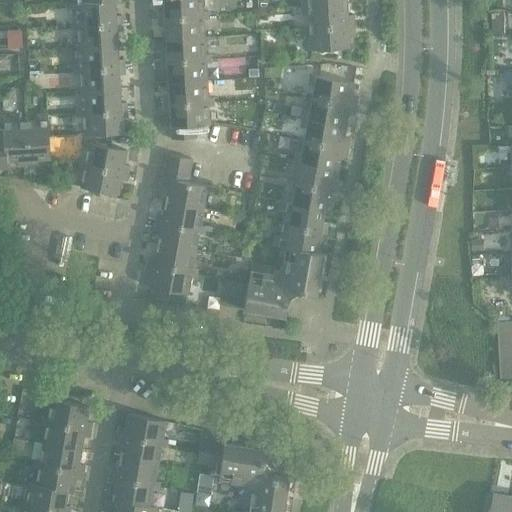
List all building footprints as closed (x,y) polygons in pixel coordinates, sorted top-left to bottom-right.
[(158,11),(159,19),(208,16),(208,12),(203,12),(201,0),(163,0),(164,11),(158,11)] [(72,22),(72,26),(122,23),(121,16),(115,16),(114,3),(114,2),(83,4),(82,3),(77,3),(78,22),(72,22)] [(346,4),(302,7),(303,16),(309,16),(310,28),(354,25),(353,15),(347,16),(346,4)] [(208,16),(159,19),(159,26),(165,26),(166,40),(204,37),(203,20),(209,20),(208,16)] [(122,23),(72,26),(73,30),(78,30),(79,47),(117,45),(116,31),(122,31),(122,23)] [(354,25),(310,28),(310,40),(304,40),(305,51),(349,48),(348,36),(354,35),(354,25)] [(161,54),(161,62),(211,59),(211,55),(205,55),(204,37),(166,40),(167,54),(161,54)] [(75,66),(75,70),(124,67),(124,59),(118,60),(117,45),(79,47),(80,66),(75,66)] [(211,59),(161,62),(162,69),(168,69),(169,83),(207,81),(206,63),(211,63),(211,59)] [(124,67),(75,70),(75,74),(81,74),(82,91),(119,89),(119,75),(125,75),(124,67)] [(314,86),(312,98),(355,106),(357,96),(351,95),(353,83),(310,75),(308,85),(314,86)] [(163,97),(164,105),(213,102),(213,98),(208,98),(207,81),(169,83),(169,97),(163,97)] [(77,109),(77,113),(127,110),(126,103),(120,103),(119,89),(82,91),(83,109),(77,109)] [(304,109),(302,118),(346,126),(348,115),(354,116),(355,106),(312,98),(310,110),(304,109)] [(213,102),(164,105),(164,112),(170,112),(171,127),(195,126),(209,125),(208,106),(213,106),(213,102)] [(127,110),(77,113),(78,117),(83,117),(84,135),(122,133),(121,118),(127,118),(127,110)] [(38,121),(26,122),(28,166),(38,165),(38,159),(50,159),(48,115),(37,115),(38,121)] [(3,117),(3,129),(4,129),(6,161),(7,161),(18,160),(18,166),(28,166),(26,122),(13,122),(13,116),(3,117)] [(346,126),(302,118),(301,127),(306,128),(304,141),(348,148),(349,139),(344,137),(346,126)] [(195,126),(171,127),(172,139),(196,138),(195,126)] [(296,151),(294,161),(338,168),(340,157),(346,158),(348,148),(304,141),(302,152),(296,151)] [(80,160),(79,164),(128,173),(129,166),(123,165),(126,150),(89,143),(85,161),(80,160)] [(168,154),(166,166),(190,171),(192,159),(168,154)] [(338,168),(294,161),(293,170),(299,171),(297,183),(340,191),(342,181),(336,180),(338,168)] [(128,173),(79,164),(79,168),(84,169),(80,188),(118,195),(121,180),(127,181),(128,173)] [(166,166),(164,178),(187,182),(190,171),(166,166)] [(212,187),(187,182),(164,178),(162,186),(168,188),(166,201),(203,208),(206,191),(212,192),(212,187)] [(288,194),(287,202),(287,203),(324,210),(324,211),(330,212),(332,200),(338,201),(340,191),(297,183),(294,195),(288,194)] [(157,214),(156,221),(204,230),(205,226),(200,225),(203,208),(166,201),(163,215),(157,214)] [(285,212),(283,224),(326,232),(328,222),(322,221),(324,211),(324,210),(287,203),(287,202),(281,201),(279,211),(285,212)] [(204,230),(156,221),(154,229),(160,230),(158,244),(195,251),(198,233),(204,234),(204,230)] [(326,232),(283,224),(281,236),(275,235),(273,245),(286,248),(286,247),(316,252),(319,241),(324,242),(326,232)] [(482,239),(470,240),(471,252),(483,251),(482,239)] [(149,257),(148,264),(197,273),(197,269),(192,268),(195,251),(158,244),(155,258),(149,257)] [(282,269),(277,272),(295,298),(302,293),(316,296),(323,253),(316,252),(286,247),(286,248),(282,269)] [(197,273),(148,264),(147,271),(153,272),(150,287),(187,294),(191,276),(196,277),(197,273)] [(248,285),(244,308),(286,316),(288,303),(295,298),(277,272),(273,275),(250,271),(248,285)] [(220,304),(232,306),(236,283),(224,280),(220,304)] [(236,283),(232,306),(244,308),(248,285),(236,283)] [(511,321),(497,323),(498,336),(511,335),(511,321)] [(511,335),(498,336),(498,347),(511,345),(511,335)] [(511,345),(498,347),(499,357),(511,356),(511,345)] [(511,356),(499,357),(499,368),(511,367),(511,356)] [(511,367),(499,368),(500,379),(511,378),(511,367)] [(43,417),(42,421),(91,430),(92,422),(86,421),(89,407),(52,400),(48,418),(43,417)] [(120,428),(118,435),(167,444),(168,440),(162,439),(166,421),(128,414),(125,429),(120,428)] [(91,430),(42,421),(41,425),(47,426),(43,443),(81,450),(83,436),(89,437),(91,430)] [(167,444),(118,435),(117,442),(123,443),(120,457),(158,464),(161,447),(166,448),(167,444)] [(197,462),(209,464),(213,440),(201,439),(197,462)] [(213,440),(209,464),(221,466),(224,442),(213,440)] [(224,442),(221,466),(219,480),(241,483),(244,488),(270,469),(265,462),(267,449),(224,442)] [(35,460),(34,464),(83,472),(84,465),(78,464),(81,450),(43,443),(40,461),(35,460)] [(112,470),(110,477),(159,486),(160,482),(154,481),(158,464),(120,457),(118,471),(112,470)] [(83,472),(34,464),(34,467),(39,468),(36,485),(36,486),(67,491),(67,492),(73,494),(76,479),(82,480),(83,472)] [(247,492),(244,511),(282,511),(288,478),(275,476),(270,469),(244,488),(247,492)] [(159,486),(110,477),(109,485),(115,486),(112,501),(118,502),(118,501),(150,507),(150,506),(153,489),(158,490),(159,486)] [(21,501),(21,505),(59,511),(69,511),(71,506),(65,505),(67,492),(67,491),(36,486),(36,485),(30,484),(27,502),(21,501)] [(489,511),(510,511),(511,503),(511,497),(493,494),(489,511)] [(154,511),(156,507),(150,506),(150,507),(118,501),(118,502),(116,511),(154,511)]
